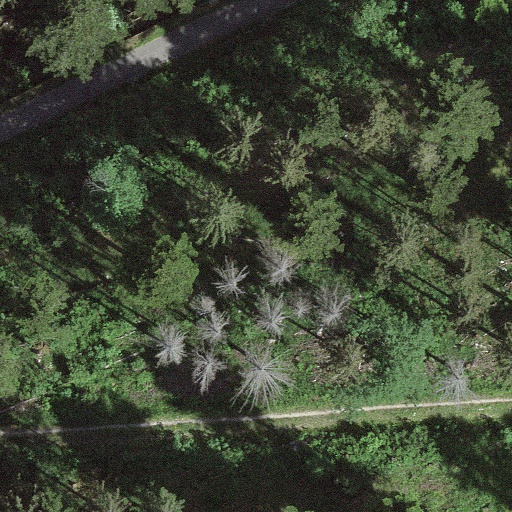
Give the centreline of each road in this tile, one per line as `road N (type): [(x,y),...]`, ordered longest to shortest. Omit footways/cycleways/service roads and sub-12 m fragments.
road 1 (track): [(511,417),(271,424),(0,446)]
road 2 (unclassified): [(272,0),(0,132)]
